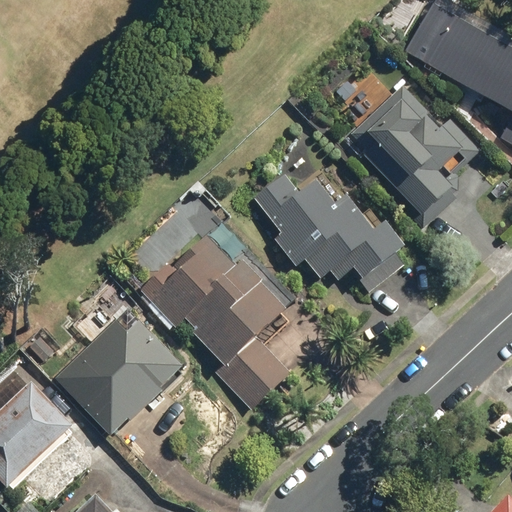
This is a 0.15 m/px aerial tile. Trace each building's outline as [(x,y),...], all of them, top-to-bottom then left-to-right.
[(511,52),(432,5),(402,55),(511,120),(498,140),(511,148),(511,52)] [(348,142),(421,223),(458,191),(458,175),(481,154),(449,118),(439,127),(406,90),(348,142)] [(362,285),(405,254),(386,227),(374,235),(347,199),(333,209),(315,185),(299,197),(285,178),(253,202),(280,239),(274,243),(296,273),(307,265),(321,284),(347,265),(362,285)] [(171,266),(140,294),(176,333),(184,326),(221,368),(214,375),(250,415),(292,377),(266,348),(291,325),(284,318),(288,314),(242,264),(235,270),(208,240),(175,269),(171,266)] [(53,382),(110,442),(185,372),(139,323),(127,335),(116,324),(53,382)] [(0,490),(6,497),(74,433),(31,388),(0,416),(0,490)] [(106,511),(93,498),(78,511),(106,511)] [(511,511),(511,505),(505,499),(493,511),(511,511)]
